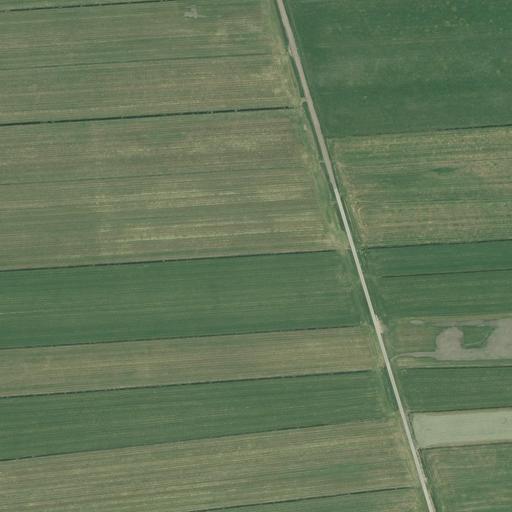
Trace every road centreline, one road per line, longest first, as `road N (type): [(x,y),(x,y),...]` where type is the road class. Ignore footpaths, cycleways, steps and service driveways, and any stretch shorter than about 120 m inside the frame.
road 1 (unclassified): [(431,511),(334,190)]
road 2 (track): [(334,190),(277,0)]
